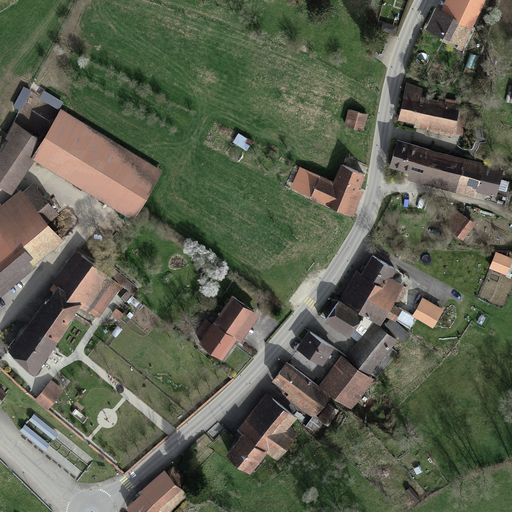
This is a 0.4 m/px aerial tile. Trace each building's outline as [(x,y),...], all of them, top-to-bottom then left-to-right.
[(439,0),(436,7),(460,17),(471,21),(479,0),(439,0)] [(452,37),(460,17),(436,7),(428,27),(452,37)] [(425,85),(407,81),(399,118),(454,129),(460,101),(423,94),(425,85)] [(370,112),(350,107),(346,122),(366,128),(370,112)] [(166,169),(63,108),(45,136),(33,155),(137,217),(166,169)] [(33,155),(45,136),(18,120),(8,136),(11,138),(0,156),(0,176),(15,185),(33,155)] [(487,160),(401,136),(393,166),(412,171),(410,177),(477,196),(480,189),(487,160)] [(487,160),(480,189),(503,195),(511,166),(487,160)] [(369,170),(345,161),(339,179),(322,173),(314,196),(354,211),(369,170)] [(32,179),(0,206),(0,297),(69,239),(53,221),(62,214),(32,179)] [(102,312),(126,278),(77,243),(51,280),(56,283),(11,346),(43,369),(87,308),(102,312)] [(374,316),(385,323),(408,287),(383,271),(389,261),(374,252),(364,269),(357,264),(339,294),(374,316)] [(374,316),(339,294),(327,318),(355,338),(374,316)] [(426,295),(414,315),(437,329),(449,309),(426,295)] [(248,327),(224,311),(204,341),(228,357),(248,327)] [(344,353),(376,378),(398,351),(393,347),(403,335),(385,323),(374,316),(355,338),(344,353)] [(338,344),(312,327),(299,346),(325,363),(338,344)] [(376,378),(344,353),(322,383),(353,406),(376,378)] [(335,396),(289,361),(276,379),(288,389),(284,394),(325,425),(337,409),(329,403),(335,396)] [(297,416),(266,391),(238,425),(244,430),(227,451),(252,471),(266,454),(276,461),(294,439),(285,431),(297,416)] [(166,468),(130,505),(137,511),(160,511),(161,511),(174,511),(193,494),(166,468)]
